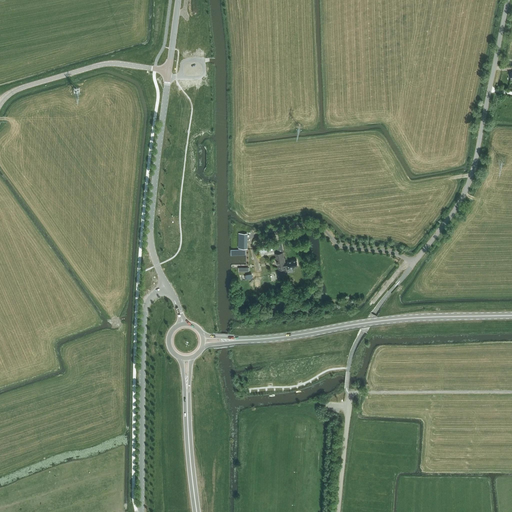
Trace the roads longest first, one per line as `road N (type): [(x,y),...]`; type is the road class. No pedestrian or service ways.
road 1 (unclassified): [(396,284),(468,184),(507,0)]
road 2 (trunk): [(236,340),(391,319),(511,315)]
road 3 (secondary): [(140,511),(144,306),(168,287)]
road 4 (tertiary): [(168,287),(150,240),(168,71)]
road 5 (tertiary): [(0,104),(17,89),(107,63),(168,71)]
